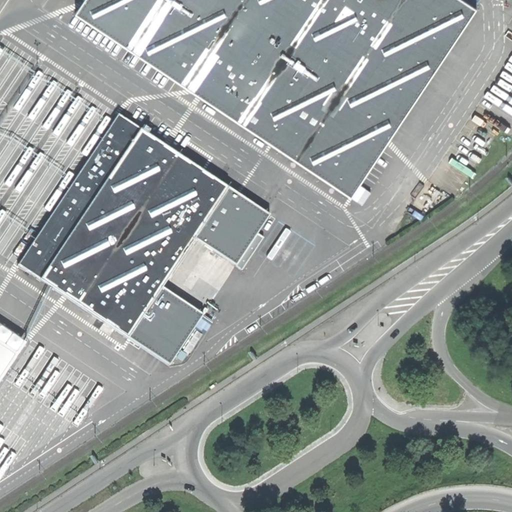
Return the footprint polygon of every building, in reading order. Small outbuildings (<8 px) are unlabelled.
[(85,0),(77,13),(352,196),(477,8),(465,0),(85,0)] [(245,200),(117,115),(18,265),(127,338),(161,287),(193,239),(211,251),(245,200)] [(268,215),(245,200),(211,251),(234,267),(268,215)] [(202,314),(161,287),(127,338),(168,366),(202,314)] [(0,380),(26,342),(0,324),(0,380)]
